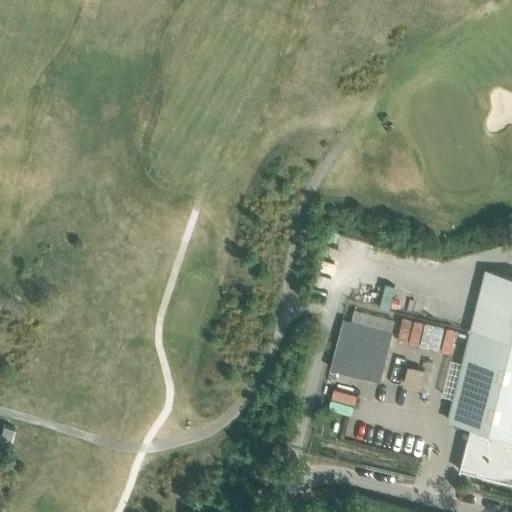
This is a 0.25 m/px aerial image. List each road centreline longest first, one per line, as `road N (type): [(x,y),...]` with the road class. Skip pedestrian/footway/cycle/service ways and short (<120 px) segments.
road 1 (track): [(341,142),(300,214),(282,322),(261,378),(228,418),(184,440),(136,449),(0,410)]
road 2 (track): [(511,247),(443,269),(356,273),(340,288),(290,471),(294,491)]
road 3 (unclassified): [(285,511),(298,485),(324,473),(472,511)]
